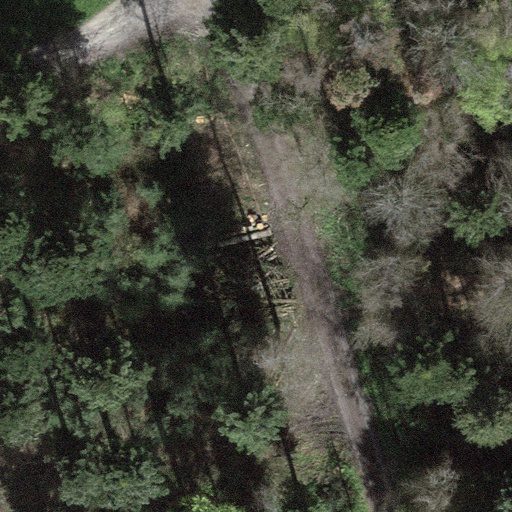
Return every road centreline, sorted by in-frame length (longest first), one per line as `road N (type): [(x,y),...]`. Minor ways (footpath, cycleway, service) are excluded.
road 1 (track): [(215,0),(375,511)]
road 2 (track): [(0,57),(162,0)]
